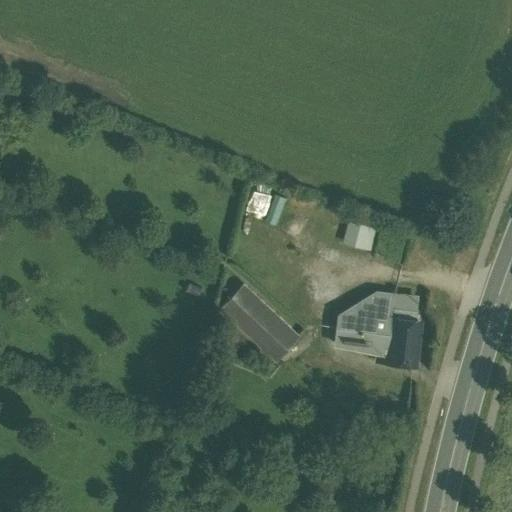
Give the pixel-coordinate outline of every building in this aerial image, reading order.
[(249,201),(268,206),(273,184),(254,180),(249,201)] [(373,249),(377,224),(347,219),(342,243),(373,249)] [(298,336),(243,285),(222,308),(276,359),(298,336)] [(419,301),(377,295),(342,317),(336,344),(377,351),(384,353),(388,316),(417,319),(419,301)] [(417,319),(388,316),(384,353),(377,351),(376,360),(412,364),(417,319)]
